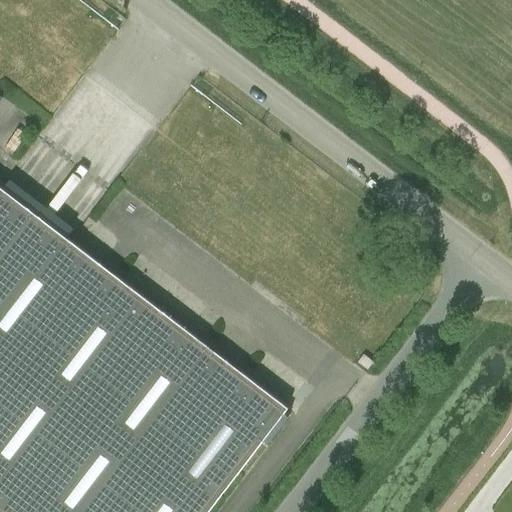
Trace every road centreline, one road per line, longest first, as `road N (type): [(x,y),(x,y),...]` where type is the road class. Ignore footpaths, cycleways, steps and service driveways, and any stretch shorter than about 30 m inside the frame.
road 1 (tertiary): [(140,0),(479,257)]
road 2 (unclassified): [(285,511),(479,257)]
